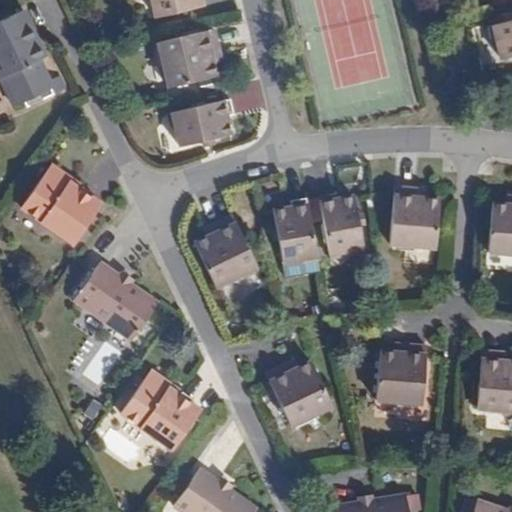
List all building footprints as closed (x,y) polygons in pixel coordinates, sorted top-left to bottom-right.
[(205,5),(204,0),(149,0),(153,16),(205,5)] [(0,79),(3,78),(15,106),(23,101),(51,88),(53,94),(66,89),(61,76),(53,80),(42,59),(48,56),(27,10),(0,22),(0,79)] [(499,60),(511,56),(511,21),(486,27),(488,42),(495,41),(499,60)] [(217,77),(215,63),(213,54),(220,53),(214,30),(156,43),(166,87),(217,77)] [(213,54),(215,63),(221,61),(220,53),(213,54)] [(3,78),(0,79),(0,85),(11,107),(15,106),(3,78)] [(27,107),(53,94),(51,88),(23,101),(27,107)] [(203,141),(213,138),(232,134),(228,115),(232,114),(229,102),(166,115),(168,128),(173,127),(177,146),(203,141)] [(215,149),(213,138),(203,141),(204,152),(215,149)] [(102,203),(79,186),(65,178),(68,173),(57,165),(48,167),(19,209),(72,246),(102,203)] [(65,178),(79,186),(80,182),(68,173),(65,178)] [(440,199),(425,197),(418,196),(418,188),(393,186),(388,247),(435,252),(440,199)] [(360,229),(357,214),(354,195),(335,199),(334,193),(319,196),(329,260),(344,257),(343,254),(363,251),(360,229)] [(302,266),(318,262),(306,198),(288,202),(289,207),(272,210),(275,229),(278,243),(282,266),(298,262),(302,266)] [(511,204),(506,204),(490,202),(486,254),(511,256),(511,204)] [(364,213),(357,214),(360,229),(367,228),(364,213)] [(231,215),(210,224),(214,232),(204,236),(193,241),(215,290),(257,268),(231,215)] [(214,232),(210,224),(201,229),(204,236),(214,232)] [(272,243),(278,243),(275,229),(269,231),(272,243)] [(102,260),(73,301),(130,341),(158,301),(102,260)] [(402,351),(403,344),(394,343),(393,350),(402,351)] [(426,345),(403,344),(402,351),(393,350),(379,348),(375,402),(421,406),(426,345)] [(511,360),(505,360),(505,352),(480,350),(475,410),(511,413),(511,360)] [(290,370),(297,366),(293,358),(286,362),(290,370)] [(310,360),(297,366),(290,370),(286,362),(264,373),(291,427),(332,407),(310,360)] [(201,408),(177,392),(166,385),(168,380),(156,371),(148,373),(120,415),(171,451),(201,408)] [(166,385),(177,392),(180,388),(168,380),(166,385)] [(200,466),(172,508),(177,511),(252,511),(256,507),(200,466)] [(336,511),(407,511),(405,493),(335,504),(336,511)] [(511,511),(511,510),(478,499),(473,511),(511,511)]
